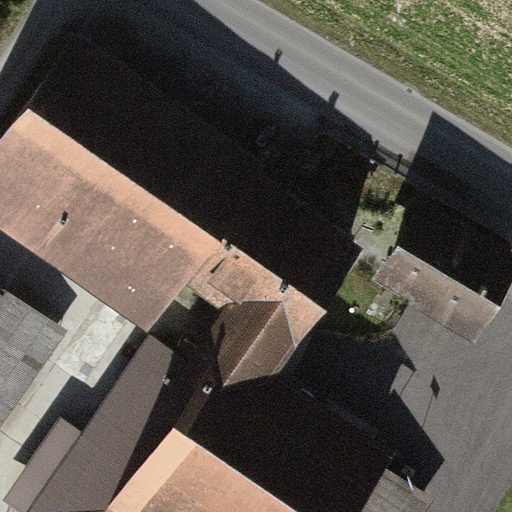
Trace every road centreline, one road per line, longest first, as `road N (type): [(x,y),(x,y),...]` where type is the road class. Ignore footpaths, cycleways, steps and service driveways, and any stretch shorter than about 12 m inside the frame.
road 1 (tertiary): [(511,189),(188,0)]
road 2 (unknown): [(511,378),(432,511)]
